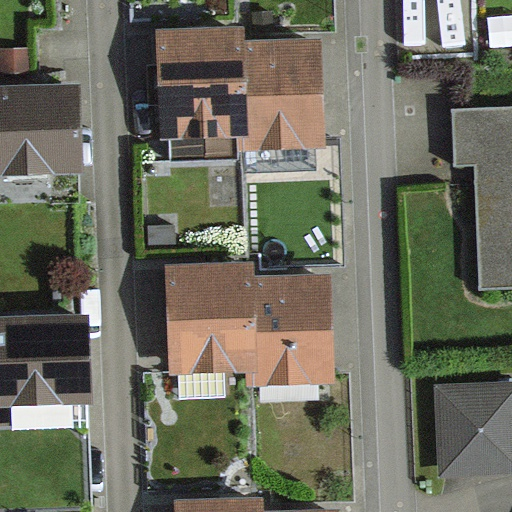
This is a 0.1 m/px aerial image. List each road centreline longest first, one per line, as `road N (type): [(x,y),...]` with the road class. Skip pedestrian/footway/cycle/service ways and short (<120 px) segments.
road 1 (residential): [(373,0),(396,511)]
road 2 (residential): [(103,0),(122,511)]
